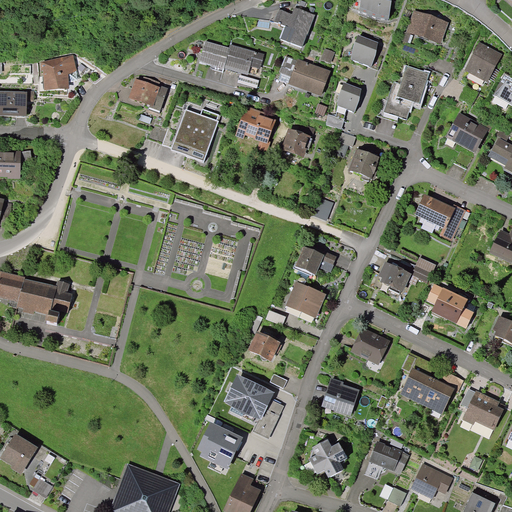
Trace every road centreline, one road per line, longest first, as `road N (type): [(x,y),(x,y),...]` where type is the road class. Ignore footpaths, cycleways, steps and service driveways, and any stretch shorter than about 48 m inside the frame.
road 1 (residential): [(369,250),(75,133)]
road 2 (residential): [(215,511),(172,431),(133,383),(0,342)]
road 3 (residential): [(257,0),(207,19),(95,92),(75,133)]
road 4 (residential): [(345,301),(313,367),(276,488)]
road 5 (residential): [(345,301),(511,382)]
road 6 (residential): [(75,133),(48,212),(33,234),(0,252)]
